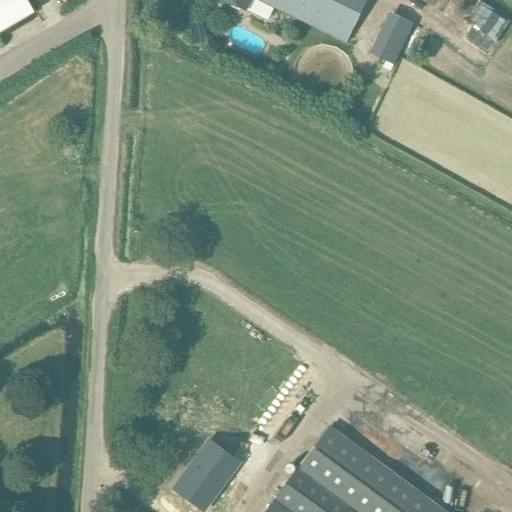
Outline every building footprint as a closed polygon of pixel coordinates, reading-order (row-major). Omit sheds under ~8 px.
[(26,0),(0,0),(0,32),(34,13),(26,0)] [(223,0),(246,11),(246,9),(267,19),(273,8),(347,46),(369,0),(223,0)] [(474,20),(502,32),(510,12),(483,1),(474,20)] [(389,12),(368,54),(398,67),(406,49),(417,25),(389,12)] [(193,22),(187,23),(191,45),(202,43),(204,52),(214,50),(211,35),(206,36),(204,24),(194,25),(193,22)] [(446,511),(328,426),(298,467),(273,502),(286,511),(446,511)] [(212,444),(177,491),(200,508),(235,461),(212,444)]
